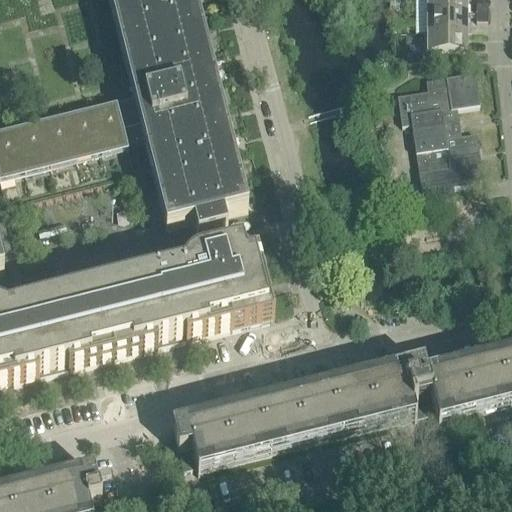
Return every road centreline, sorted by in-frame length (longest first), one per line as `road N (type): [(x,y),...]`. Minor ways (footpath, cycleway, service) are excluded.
road 1 (residential): [(318,359),(280,131),(241,0)]
road 2 (residential): [(0,462),(156,423),(184,393),(318,359)]
road 3 (residential): [(318,359),(511,336)]
road 4 (residential): [(511,145),(501,0)]
